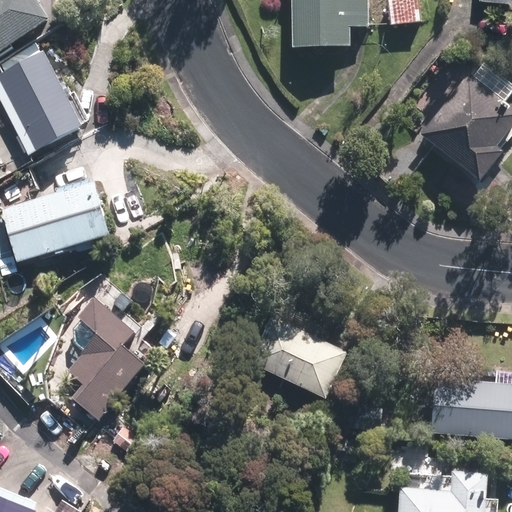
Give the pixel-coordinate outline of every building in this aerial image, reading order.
[(0,0),(0,46),(2,49),(56,14),(47,0),(0,0)] [(366,0),(302,0),(303,48),(344,47),(344,28),(367,28),(366,0)] [(426,0),(394,0),(396,24),(427,23),(426,0)] [(90,120),(56,56),(5,82),(39,147),(90,120)] [(511,124),(464,85),(418,139),(465,179),(511,124)] [(103,182),(17,208),(31,254),(117,229),(103,182)] [(141,332),(105,301),(92,315),(112,332),(68,383),(104,415),(151,362),(130,344),(141,332)] [(337,393),(356,350),(287,320),(268,363),(337,393)] [(84,361),(85,322),(56,321),(55,360),(84,361)] [(179,323),(169,338),(196,357),(206,342),(179,323)] [(511,386),(443,380),(439,427),(511,432),(511,386)] [(388,409),(357,406),(356,425),(386,427),(388,409)] [(464,493),(413,489),(411,511),(493,511),(497,475),(466,473),(464,493)] [(41,511),(42,511),(0,493),(0,511),(41,511)]
